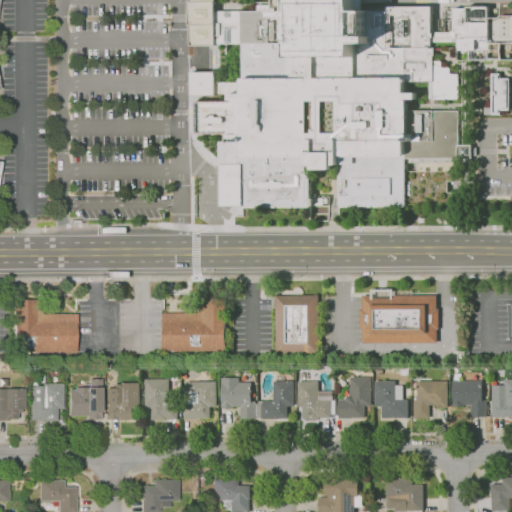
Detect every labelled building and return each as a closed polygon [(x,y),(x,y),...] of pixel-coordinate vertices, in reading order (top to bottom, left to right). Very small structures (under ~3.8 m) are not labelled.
[(189,2),(191,2),(191,0),(360,0),(360,11),(367,11),(385,11),(385,7),(430,6),(431,32),(450,32),(450,31),(452,31),(452,8),(466,8),(466,7),(488,6),(488,22),(488,43),(511,42),(511,60),(458,60),(458,42),(457,42),(431,42),(431,49),(433,49),(433,48),(435,48),(435,56),(434,56),(434,61),(442,61),(442,67),(451,67),(451,74),(459,74),(460,99),(434,99),(430,99),(430,82),(405,83),(405,93),(417,93),(417,99),(406,99),(406,100),(408,100),(408,111),(460,110),(460,145),(473,145),(473,158),(459,158),(459,205),(406,206),(405,206),(405,207),(390,207),(390,206),(388,206),(388,207),(373,207),(373,206),(372,206),(372,207),(357,207),(353,207),(340,207),(340,206),(339,206),(338,165),(334,165),(334,169),(315,169),(315,165),(309,166),(310,206),(244,207),(244,206),(243,206),(242,165),(238,165),(238,168),(230,168),(230,165),(219,165),(219,142),(221,142),(221,134),(200,134),(200,135),(197,135),(197,134),(196,134),(196,101),(197,101),(197,100),(230,100),(230,94),(227,94),(227,83),(242,83),(242,79),(242,44),(216,44),(216,46),(191,46),(191,25),(189,25),(189,2)] [(186,97),(215,97),(215,70),(186,70),(186,97)] [(492,73),(501,73),(501,78),(509,78),(509,109),(500,109),(501,115),(492,115),(492,73)] [(320,353),(276,353),(276,295),(319,295),(320,353)] [(438,343),(363,343),(363,330),(361,330),(361,309),(362,309),(362,295),(438,295),(438,309),(440,309),(440,329),(438,329),(438,343)] [(226,351),(164,352),(163,323),(163,313),(198,313),(197,299),(226,298),(226,351)] [(77,352),(14,352),(14,300),(42,300),(42,314),(76,314),(77,352)] [(351,395),(351,377),(372,377),(372,406),(365,406),(365,418),(353,418),(353,419),(339,419),(339,414),(336,414),(336,400),(339,400),(339,399),(346,399),(351,395)] [(256,419),(241,419),(241,407),(234,407),(234,409),(222,409),(222,378),(240,378),(240,382),(252,382),(252,401),(256,401),(256,419)] [(102,420),(88,419),(88,416),(69,417),(69,389),(75,389),(75,387),(89,387),(89,379),(101,379),(101,415),(102,415),(102,420)] [(158,420),(152,420),(152,408),(145,408),(146,379),(170,379),(170,392),(175,392),(175,402),(171,402),(171,405),(179,405),(179,418),(180,418),(180,420),(158,419),(158,420)] [(507,418),(492,418),(492,385),(504,385),(504,379),(511,379),(511,417),(507,417),(507,418)] [(276,419),(262,419),(262,404),(263,404),(263,401),(274,401),(274,381),(295,381),(295,406),(288,406),(288,418),(276,418),(276,419)] [(319,419),(302,419),(302,407),(299,407),(298,381),(319,381),(319,391),(333,391),(333,400),(330,400),(330,401),(332,401),(332,418),(319,418),(319,419)] [(408,418),(382,418),(382,406),(375,406),(375,381),(396,381),(396,385),(404,385),(403,400),(408,400),(408,418)] [(425,419),(418,419),(418,418),(414,418),(414,400),(418,400),(417,394),(415,394),(415,388),(418,388),(417,381),(448,381),(449,408),(437,408),(437,405),(430,405),(430,418),(425,418),(425,419)] [(487,417),(471,417),(471,405),(453,405),(453,381),(483,381),(483,400),(487,400),(487,403),(488,403),(488,410),(489,410),(489,414),(487,414),(487,417)] [(199,419),(185,419),(185,403),(185,390),(187,390),(187,382),(217,382),(217,407),(211,407),(211,418),(199,419)] [(57,420),(31,420),(31,402),(32,402),(32,386),(43,386),(43,383),(64,383),(64,409),(57,409),(57,420)] [(133,419),(108,419),(108,402),(108,389),(114,389),(114,385),(119,385),(119,383),(140,383),(140,407),(138,407),(138,410),(133,410),(133,419)] [(7,421),(0,421),(0,389),(25,389),(26,409),(22,409),(22,412),(19,412),(19,419),(7,419),(7,421)] [(505,511),(501,511),(501,509),(492,510),(492,498),(491,498),(491,484),(503,484),(503,477),(511,477),(511,508),(510,508),(510,510),(505,510),(505,511)] [(319,511),(319,497),(329,497),(329,496),(325,496),(325,479),(358,478),(359,497),(355,497),(355,511),(319,511)] [(424,511),(395,511),(395,508),(387,508),(387,478),(412,478),(412,485),(424,485),(424,511)] [(160,511),(142,511),(142,492),(141,492),(141,486),(154,486),(154,480),(179,479),(179,500),(171,500),(171,507),(160,507),(160,511)] [(251,511),(232,511),(232,502),(231,502),(231,501),(228,501),(228,500),(214,500),(213,479),(239,479),(239,486),(250,486),(251,511)] [(0,481),(9,481),(9,501),(0,501),(0,481)] [(77,511),(59,511),(59,501),(39,501),(39,481),(64,481),(64,487),(76,487),(76,499),(77,499),(77,511)]
